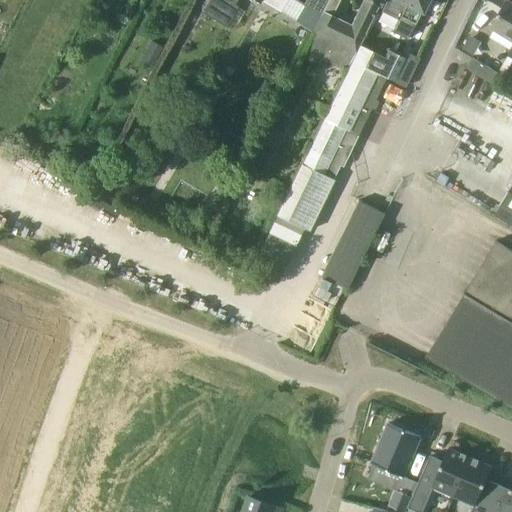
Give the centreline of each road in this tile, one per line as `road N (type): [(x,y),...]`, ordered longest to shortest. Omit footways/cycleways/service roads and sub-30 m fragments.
road 1 (residential): [(0,254),(354,389)]
road 2 (unknown): [(98,296),(32,511)]
road 3 (residential): [(354,389),(389,382),(511,435)]
road 4 (residential): [(317,511),(354,389)]
